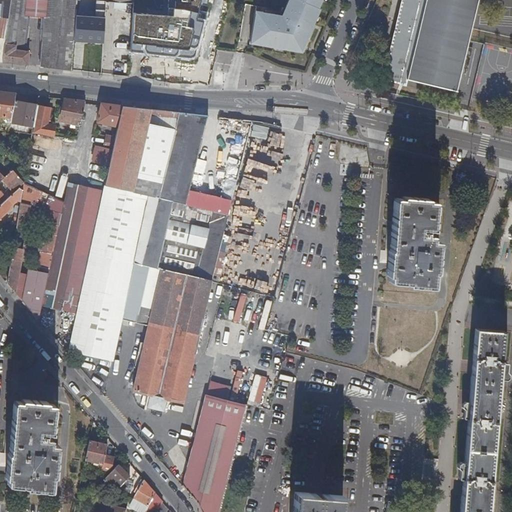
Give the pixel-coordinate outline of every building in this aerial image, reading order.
[(0,0),(0,36),(6,37),(11,0),(0,0)] [(11,0),(6,37),(3,61),(29,64),(30,51),(16,49),(17,45),(23,46),(27,15),(46,17),(42,66),(72,70),(77,0),(11,0)] [(167,0),(166,14),(132,13),(131,52),(190,58),(197,54),(210,0),(167,0)] [(256,13),(250,43),(287,49),(288,47),(300,49),(304,41),(306,42),(319,8),(321,8),(323,0),(289,0),(283,15),(263,11),(263,14),(256,13)] [(461,75),(468,46),(479,0),(401,0),(382,80),(400,84),(402,76),(407,77),(406,79),(457,92),(457,91),(461,75)] [(82,49),(81,62),(103,63),(104,35),(95,34),(94,51),(82,49)] [(474,48),(468,46),(461,75),(467,76),(474,48)] [(15,100),(16,94),(0,91),(0,124),(10,126),(11,122),(15,100)] [(80,125),(85,101),(65,99),(61,121),(80,125)] [(38,106),(38,105),(15,100),(11,122),(35,127),(38,106)] [(118,126),(122,106),(102,104),(98,122),(118,126)] [(33,133),(52,136),(54,125),(47,124),(50,108),(38,106),(35,127),(33,133)] [(209,298),(214,280),(170,269),(209,116),(122,106),(118,126),(116,138),(113,150),(109,166),(104,190),(78,312),(69,351),(113,360),(122,320),(135,263),(164,270),(150,326),(135,391),(151,395),(148,407),(165,411),(168,398),(184,402),(209,298)] [(34,134),(31,153),(39,155),(41,148),(62,152),(64,140),(34,134)] [(113,150),(116,138),(107,136),(105,148),(113,150)] [(260,149),(271,150),(271,141),(260,141),(260,149)] [(109,166),(113,150),(105,148),(96,146),(93,162),(109,166)] [(88,187),(104,190),(109,166),(93,162),(88,187)] [(20,187),(25,183),(13,170),(4,178),(0,173),(0,197),(3,195),(0,191),(0,182),(2,180),(14,193),(20,187)] [(15,292),(19,272),(24,248),(22,248),(26,229),(33,193),(34,187),(25,183),(24,189),(22,202),(20,214),(19,218),(18,221),(18,224),(15,241),(11,260),(7,283),(15,292)] [(68,183),(42,305),(63,309),(88,187),(68,183)] [(57,196),(62,198),(65,187),(59,186),(57,196)] [(22,202),(24,189),(20,187),(14,193),(0,205),(0,219),(12,209),(11,207),(18,201),(22,202)] [(63,309),(78,312),(104,190),(88,187),(63,309)] [(429,227),(432,227),(433,227),(434,221),(435,199),(429,198),(429,196),(401,194),(401,196),(395,196),(391,248),(389,248),(387,273),(389,273),(388,279),(408,280),(408,283),(414,284),(434,285),(435,271),(437,271),(437,268),(439,241),(438,241),(438,238),(433,238),(433,235),(431,235),(432,232),(428,232),(429,227)] [(0,234),(0,239),(18,224),(18,221),(19,218),(20,214),(12,213),(10,225),(0,234)] [(0,274),(7,283),(11,260),(1,254),(15,241),(18,224),(0,239),(0,274)] [(122,320),(150,326),(164,270),(135,263),(122,320)] [(22,300),(39,319),(48,273),(28,269),(27,273),(22,300)] [(22,300),(27,273),(19,272),(15,292),(22,300)] [(263,328),(272,301),(260,297),(251,325),(263,328)] [(488,511),(489,505),(494,506),(496,492),(490,492),(492,471),(493,471),(493,469),(492,469),(493,456),(494,456),(495,454),(494,454),(495,443),(496,443),(496,441),(495,441),(496,427),(497,427),(497,426),(496,426),(500,377),(504,377),(506,375),(507,370),(505,368),(506,360),(501,359),(502,354),(503,354),(503,353),(502,352),(502,350),(503,350),(503,348),(502,348),(504,328),(498,328),(498,326),(497,326),(497,328),(482,326),(482,325),(481,325),(481,327),(476,326),(474,347),(473,347),(473,349),(474,349),(474,351),(472,351),(472,353),(474,353),(470,400),(466,400),(463,402),(463,406),(465,408),(464,417),(469,418),(468,423),(467,423),(466,425),(468,425),(468,428),(466,428),(466,429),(467,429),(465,459),(461,459),(458,461),(458,465),(460,467),(459,476),(464,477),(460,511),(488,511)] [(248,403),(208,394),(184,487),(198,503),(202,511),(221,511),(248,403)] [(7,471),(7,478),(9,479),(8,484),(28,486),(28,488),(53,491),(54,476),(57,477),(59,447),(58,447),(58,444),(52,443),(53,441),(51,441),(51,438),(47,438),(47,433),(53,433),(56,405),(50,404),(50,401),(22,398),(22,402),(15,401),(10,453),(8,471),(7,471)] [(91,440),(86,460),(104,464),(106,456),(108,444),(91,440)] [(106,456),(104,464),(103,469),(109,470),(112,457),(106,456)] [(119,465),(105,480),(116,491),(131,475),(119,465)] [(145,511),(156,493),(145,479),(141,486),(140,489),(131,506),(141,511),(145,511)] [(126,491),(132,493),(134,483),(128,481),(126,491)] [(295,489),(292,511),(341,511),(343,493),(322,491),(321,503),(315,502),(316,491),(295,489)] [(126,511),(128,508),(110,504),(107,503),(100,501),(97,511),(126,511)]
